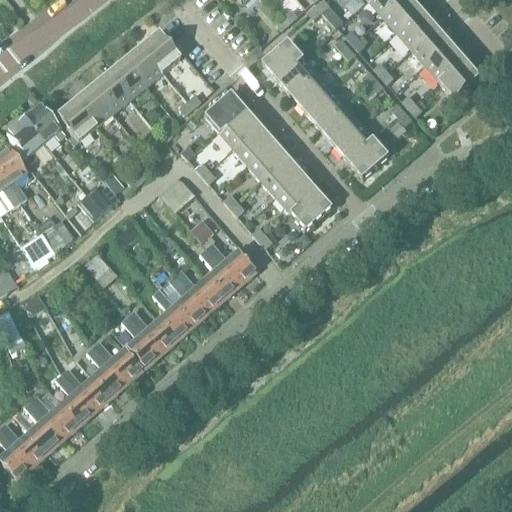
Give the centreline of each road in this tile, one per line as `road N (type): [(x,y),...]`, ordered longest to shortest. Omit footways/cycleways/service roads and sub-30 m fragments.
road 1 (residential): [(34,511),(286,292)]
road 2 (residential): [(369,222),(175,0)]
road 3 (residential): [(139,202),(170,176),(186,177),(286,292)]
road 4 (residential): [(369,222),(428,178),(511,143)]
